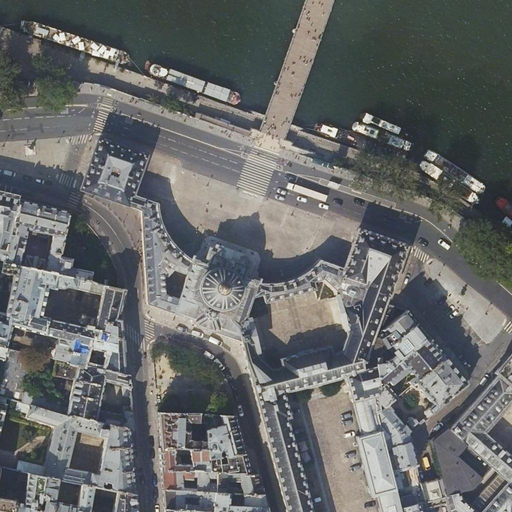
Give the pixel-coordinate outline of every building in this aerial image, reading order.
[(129,62),(130,60),(130,59),(130,57),(129,55),(128,53),(126,52),(34,22),(30,22),(28,22),(26,25),(26,27),(26,28),(27,31),(29,32),(32,34),(80,50),(118,63),(122,64),(124,64),(126,64),(128,62),(129,62)] [(236,101),(237,100),(237,98),(237,96),(236,94),(235,93),(233,91),(153,63),(150,63),(148,64),(146,66),(145,68),(145,70),(146,72),(148,74),(152,76),(195,91),(229,103),(231,103),(233,103),(235,102),(236,101)] [(165,231),(164,229),(162,226),(160,221),(159,217),(159,215),(158,209),(157,203),(132,194),(141,169),(144,158),(145,156),(98,139),(80,190),(82,190),(141,211),(141,219),(143,258),(144,272),(146,296),(146,304),(192,320),(191,323),(195,324),(195,326),(208,330),(241,341),(241,344),(245,356),(253,389),(271,456),(285,511),(311,511),(287,419),(290,418),(290,416),(289,416),(286,402),(283,393),(317,384),(338,379),(338,378),(344,377),(347,386),(351,402),(352,402),(352,403),(353,403),(361,436),(355,438),(356,440),(357,440),(359,449),(363,466),(368,485),(369,485),(371,496),(377,495),(377,496),(380,504),(379,504),(380,507),(381,511),(399,511),(399,509),(375,415),(379,412),(377,379),(376,367),(363,370),(361,360),(364,361),(365,361),(366,358),(385,303),(405,248),(405,247),(402,246),(363,232),(357,230),(356,234),(344,269),(319,260),(317,261),(313,265),(309,269),(304,273),(299,275),(294,278),(289,280),(282,281),(276,282),(270,283),(264,283),(257,282),(258,280),(246,276),(250,264),(246,262),(247,257),(235,253),(234,258),(230,256),(225,255),(227,250),(215,246),(214,251),(209,249),(203,258),(205,261),(193,257),(192,260),(190,259),(185,255),(181,252),(176,248),(173,243),(171,241),(168,236),(165,231)] [(0,195),(0,259),(3,261),(18,199),(0,195)] [(37,204),(25,201),(18,199),(3,261),(3,263),(54,274),(58,256),(68,211),(37,204)] [(70,258),(58,256),(54,274),(89,282),(91,274),(68,269),(70,258)] [(47,354),(47,357),(56,359),(86,366),(99,370),(124,374),(123,360),(119,316),(119,314),(121,306),(124,289),(118,288),(89,282),(54,274),(3,263),(2,263),(0,271),(14,275),(5,315),(0,313),(0,346),(5,348),(11,326),(53,337),(50,348),(49,347),(49,348),(47,347),(46,354),(45,354),(47,354)] [(410,315),(406,310),(381,331),(375,350),(375,358),(416,323),(411,317),(410,315)] [(421,329),(416,323),(375,358),(376,367),(377,379),(427,336),(421,329)] [(436,348),(427,336),(377,379),(379,412),(388,405),(396,398),(384,384),(404,367),(413,377),(407,382),(410,386),(414,383),(444,358),(436,348)] [(6,348),(3,359),(0,369),(0,396),(5,398),(16,401),(56,414),(78,418),(129,429),(134,430),(133,423),(132,406),(123,407),(121,415),(98,410),(104,380),(121,384),(122,396),(131,396),(130,381),(130,375),(124,374),(99,370),(86,366),(56,359),(52,375),(67,378),(66,381),(69,382),(65,401),(64,401),(63,401),(62,401),(62,402),(61,403),(23,392),(33,354),(6,348)] [(511,511),(511,351),(506,359),(494,373),(496,375),(473,402),(449,429),(448,427),(445,428),(430,440),(439,478),(437,479),(436,478),(434,479),(435,480),(426,482),(425,481),(423,482),(421,483),(420,483),(425,502),(399,509),(399,511),(511,511)] [(455,371),(444,358),(414,383),(417,386),(428,398),(433,405),(424,412),(424,414),(427,417),(433,412),(466,384),(455,371)] [(75,431),(78,418),(56,414),(16,401),(14,410),(27,414),(26,417),(55,426),(45,466),(19,461),(16,471),(19,471),(44,477),(57,479),(63,481),(66,468),(75,431)] [(409,431),(388,405),(379,412),(375,415),(399,509),(425,502),(420,483),(421,483),(416,464),(408,433),(419,423),(415,419),(413,419),(412,420),(411,419),(411,418),(410,418),(409,418),(409,419),(408,419),(408,420),(409,421),(407,423),(408,424),(408,426),(411,429),(409,431)] [(189,423),(198,423),(199,415),(157,413),(159,430),(159,431),(160,448),(198,449),(198,441),(187,441),(188,433),(189,423)] [(199,415),(198,423),(205,424),(205,441),(198,441),(198,449),(207,450),(208,459),(218,457),(216,450),(223,449),(224,457),(229,456),(229,455),(244,454),(238,432),(234,416),(199,415)] [(129,430),(129,429),(78,418),(75,431),(105,437),(97,474),(66,468),(63,481),(81,484),(134,494),(131,452),(129,430)] [(198,449),(160,448),(159,448),(160,459),(160,470),(209,472),(208,459),(207,450),(198,449)] [(246,462),(244,454),(229,455),(229,456),(224,457),(226,463),(219,464),(218,457),(208,459),(209,472),(217,473),(249,474),(246,462)] [(161,478),(162,489),(183,490),(183,491),(214,492),(215,492),(216,484),(211,484),(211,478),(217,478),(217,473),(209,472),(160,470),(161,478)] [(38,503),(44,477),(19,471),(17,479),(26,481),(25,492),(16,491),(14,500),(12,511),(36,511),(37,511),(33,510),(34,502),(38,503)] [(249,474),(217,473),(217,478),(216,484),(215,492),(263,495),(260,482),(258,474),(253,474),(249,474)] [(53,502),(57,479),(44,477),(38,503),(37,511),(36,511),(75,511),(77,506),(53,502)] [(135,511),(135,503),(134,494),(81,484),(77,506),(75,511),(135,511)] [(183,491),(183,490),(162,489),(163,499),(164,510),(205,511),(212,511),(214,492),(183,491)] [(267,511),(265,502),(263,495),(215,492),(214,492),(212,511),(267,511)] [(0,511),(12,511),(14,500),(0,497),(0,511)]
